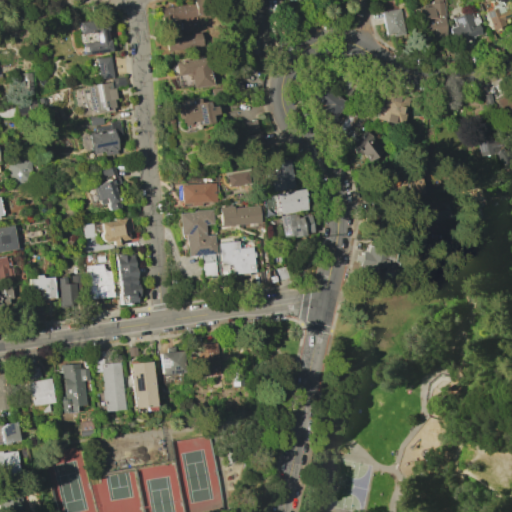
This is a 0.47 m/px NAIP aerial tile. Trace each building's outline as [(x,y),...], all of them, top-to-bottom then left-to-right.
[(198,0),(201,15),(194,16),(197,33),(199,33),(200,46),(164,51),(163,38),(164,38),(161,21),(160,21),(158,8),(191,3),(190,0),(198,0)] [(265,0),(266,8),(260,8),(261,19),(266,18),(267,33),(269,32),(271,51),(254,52),(254,54),(249,54),(249,53),(248,53),(247,40),(255,40),(253,20),(248,20),(245,0),(265,0)] [(416,7),(430,6),(430,2),(431,2),(431,0),(441,0),(443,34),(439,35),(439,39),(426,40),(426,35),(417,36),(416,7)] [(490,8),(489,6),(493,4),(492,1),(494,0),(500,0),(501,2),(505,1),(507,6),(509,5),(511,15),(504,17),(505,20),(500,22),(501,25),(489,29),(482,11),(490,8)] [(398,8),(403,34),(391,37),(390,34),(384,35),(380,12),(398,8)] [(453,25),(450,18),(469,10),(472,18),(476,16),(478,21),(476,22),(480,33),(468,37),(469,39),(460,42),(459,41),(451,44),(445,28),(453,25)] [(76,22),(104,18),(106,29),(104,29),(105,39),(107,39),(109,51),(80,55),(79,43),(81,42),(80,32),(78,33),(76,22)] [(108,56),(111,77),(98,79),(95,58),(108,56)] [(203,57),(208,84),(189,88),(187,73),(174,76),(172,63),(203,57)] [(30,72),(32,94),(20,95),(18,73),(30,72)] [(122,76),(124,86),(112,88),(110,78),(122,76)] [(109,82),(110,89),(112,88),(113,99),(112,99),(113,107),(111,107),(111,111),(94,113),(93,110),(87,110),(84,86),(109,82)] [(320,86),(343,102),(332,118),(309,102),(320,86)] [(504,92),(511,105),(511,120),(506,124),(491,100),(504,92)] [(374,118),(379,98),(402,105),(397,124),(374,118)] [(180,106),(179,102),(195,100),(195,103),(206,102),(207,108),(213,107),(215,115),(208,116),(209,124),(196,125),(196,120),(188,122),(188,124),(182,125),(181,123),(177,123),(175,107),(180,106)] [(101,124),(86,125),(86,117),(100,116),(101,124)] [(118,121),(120,135),(112,136),(115,153),(104,155),(103,151),(88,154),(85,133),(108,129),(107,122),(118,121)] [(364,124),(384,149),(363,165),(343,140),(364,124)] [(490,153),(476,155),(472,130),(488,128),(491,145),(495,142),(509,161),(500,167),(490,153)] [(30,159),(33,180),(10,182),(8,162),(30,159)] [(286,159),(290,187),(269,191),(265,163),(286,159)] [(100,182),(97,170),(108,167),(120,206),(107,210),(104,203),(98,205),(96,200),(94,201),(90,185),(100,182)] [(403,176),(420,174),(422,195),(405,196),(403,176)] [(455,183),(476,177),(483,204),(462,210),(455,183)] [(213,183),(214,201),(201,202),(201,204),(186,205),(186,203),(179,203),(178,185),(213,183)] [(301,189),(303,199),(302,199),(303,209),(277,214),(273,194),(301,189)] [(219,210),(219,207),(231,205),(232,208),(251,206),(250,202),(256,201),(259,221),(220,226),(218,210),(219,210)] [(192,212),(191,211),(210,209),(212,223),(203,224),(204,235),(213,234),(214,252),(186,255),(184,234),(179,234),(177,213),(192,212)] [(289,213),(289,215),(293,214),(293,217),(308,215),(311,231),(301,233),(302,235),(292,237),(291,235),(279,237),(276,216),(289,213)] [(129,218),(131,231),(126,232),(127,240),(119,241),(119,244),(111,246),(110,241),(101,242),(98,223),(129,218)] [(431,227),(417,250),(403,242),(417,219),(431,227)] [(91,223),(93,234),(95,233),(95,235),(84,237),(82,225),(91,223)] [(0,226),(11,225),(15,249),(0,251),(0,226)] [(237,240),(238,248),(250,246),(251,252),(253,252),(253,257),(251,257),(253,272),(231,274),(230,264),(219,265),(216,242),(237,240)] [(362,248),(390,253),(385,276),(358,271),(362,248)] [(117,255),(131,253),(133,281),(136,281),(138,296),(135,297),(135,302),(125,303),(125,301),(120,302),(120,295),(117,296),(116,279),(114,279),(112,256),(117,255)] [(0,256),(6,255),(10,276),(0,277),(0,256)] [(101,264),(102,271),(109,271),(111,296),(86,298),(83,266),(101,264)] [(34,278),(33,275),(38,275),(39,278),(50,277),(52,298),(47,298),(47,302),(32,303),(31,289),(26,290),(25,279),(34,278)] [(64,277),(64,284),(67,283),(69,304),(58,305),(56,278),(64,277)] [(0,309),(0,286),(6,286),(10,308),(0,309)] [(191,346),(215,344),(219,374),(206,377),(205,372),(193,373),(191,346)] [(158,353),(181,351),(184,373),(160,374),(158,353)] [(127,363),(150,361),(154,406),(131,408),(127,363)] [(99,363),(119,362),(124,408),(104,412),(103,402),(101,402),(100,391),(102,391),(99,363)] [(60,365),(79,363),(79,368),(80,368),(80,369),(87,369),(88,381),(83,381),(86,406),(75,407),(75,412),(59,414),(59,399),(63,399),(62,385),(60,365)] [(0,374),(0,415),(10,414),(5,374),(0,374)] [(23,383),(48,378),(52,402),(48,403),(49,411),(36,413),(34,405),(26,407),(23,383)] [(0,424),(17,421),(20,440),(0,443),(0,424)] [(78,422),(91,421),(91,431),(78,432),(78,422)] [(225,463),(233,462),(232,445),(224,446),(225,463)] [(0,476),(18,474),(15,451),(0,453),(0,476)] [(19,511),(18,494),(0,495),(0,511),(19,511)]
